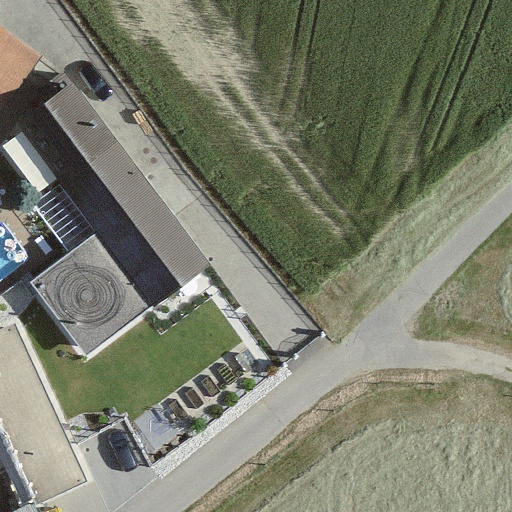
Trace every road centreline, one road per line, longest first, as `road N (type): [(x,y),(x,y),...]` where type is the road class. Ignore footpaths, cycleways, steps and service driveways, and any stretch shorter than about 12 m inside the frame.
road 1 (residential): [(153,511),(359,351),(511,192)]
road 2 (unknown): [(323,378),(33,0)]
road 3 (track): [(359,351),(427,353),(511,370)]
